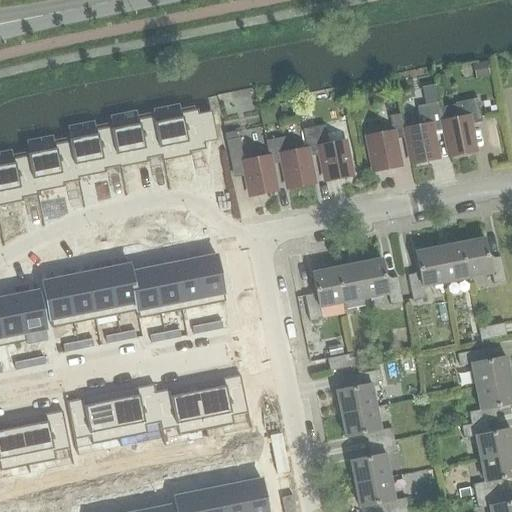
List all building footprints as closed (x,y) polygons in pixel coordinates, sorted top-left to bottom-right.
[(472,66),(475,81),(490,77),(486,63),(472,66)] [(444,130),(449,157),(475,152),(469,125),(482,123),(477,99),(454,104),(457,119),(442,122),(444,130)] [(444,130),(442,122),(438,103),(426,105),(416,107),(420,126),(405,129),(406,138),(411,165),(437,159),(432,133),(444,130)] [(155,117),(153,117),(163,162),(190,156),(190,153),(205,150),(203,139),(216,137),(211,112),(199,115),(198,110),(179,114),(180,118),(156,123),(155,117)] [(406,138),(405,129),(402,114),(389,117),(392,132),(367,137),(374,172),(399,167),(394,140),(406,138)] [(112,127),(111,127),(120,169),(148,163),(147,160),(161,157),(162,162),(163,162),(153,117),(137,120),(138,125),(113,130),(112,127)] [(307,158),(308,158),(319,155),(325,182),(351,177),(344,142),(328,145),(325,126),(302,130),(306,149),(307,158)] [(95,135),(70,140),(78,182),(79,181),(79,179),(105,173),(105,170),(118,167),(119,169),(120,169),(111,127),(94,131),(95,135)] [(236,132),(225,135),(226,141),(237,139),(236,132)] [(308,158),(307,158),(306,149),(291,152),(288,137),(265,142),(268,157),(270,165),(282,163),(287,190),(313,184),(308,158)] [(268,157),(243,162),(238,139),(237,139),(226,141),(232,173),(244,170),(250,197),(276,192),(270,165),(268,157)] [(54,150),(28,155),(37,196),(38,196),(37,193),(64,188),(63,185),(78,182),(70,140),(69,141),(69,142),(53,145),(54,150)] [(13,164),(0,166),(0,206),(23,202),(22,199),(37,196),(28,155),(27,155),(28,156),(12,159),(13,164)] [(505,283),(500,257),(488,259),(484,239),(461,243),(468,279),(491,274),(493,285),(505,283)] [(468,279),(461,243),(438,248),(445,283),(468,279)] [(445,283),(438,248),(414,253),(419,273),(407,276),(412,301),(424,299),(422,288),(445,283)] [(216,256),(194,260),(204,307),(225,302),(216,256)] [(381,259),(358,264),(365,299),(388,295),(390,306),(402,303),(397,278),(385,280),(381,259)] [(194,260),(173,265),(182,311),(204,307),(194,260)] [(365,299),(358,264),(335,269),(342,304),(365,299)] [(129,265),(107,270),(116,316),(137,312),(130,274),(130,273),(129,265)] [(173,265),(152,269),(161,315),(182,311),(173,265)] [(130,273),(130,274),(137,312),(138,320),(161,315),(152,269),(130,273)] [(342,304),(335,269),(311,273),(316,294),(304,296),(309,322),(321,320),(319,309),(342,304)] [(107,270),(85,274),(95,320),(116,316),(107,270)] [(85,274),(64,278),(73,325),(95,320),(85,274)] [(64,278),(42,283),(45,295),(51,329),(73,325),(64,278)] [(38,292),(16,296),(24,335),(24,334),(45,330),(46,330),(38,292)] [(16,296),(0,299),(0,329),(4,347),(26,342),(24,334),(24,335),(16,296)] [(221,322),(206,325),(208,333),(223,330),(221,322)] [(480,341),(506,336),(503,324),(478,329),(480,341)] [(206,325),(192,328),(193,336),(204,334),(208,333),(206,325)] [(134,331),(120,334),(121,342),(136,339),(134,331)] [(178,331),(164,334),(165,341),(180,338),(178,331)] [(120,334),(105,337),(106,345),(121,342),(120,334)] [(164,334),(149,337),(151,344),(165,341),(164,334)] [(92,340),(77,343),(79,351),(93,348),(92,340)] [(77,343),(63,346),(64,354),(79,351),(77,343)] [(328,348),(330,356),(342,354),(341,345),(328,348)] [(470,365),(475,388),(510,381),(505,357),(484,361),(482,350),(456,355),(459,367),(470,365)] [(326,359),(329,372),(355,366),(352,354),(326,359)] [(43,358),(28,361),(30,369),(45,366),(43,358)] [(28,361),(14,364),(15,372),(30,369),(28,361)] [(335,392),(340,415),(375,408),(371,385),(382,383),(379,370),(354,376),(356,387),(335,392)] [(223,387),(198,392),(206,431),(233,425),(232,417),(247,414),(240,376),(222,380),(223,387)] [(468,413),(470,425),(486,422),(496,420),(494,408),(511,404),(511,391),(510,381),(475,388),(479,411),(468,413)] [(137,396),(111,401),(119,440),(147,434),(145,426),(159,424),(160,431),(162,431),(152,385),(135,389),(137,396)] [(153,385),(152,385),(162,431),(176,428),(178,436),(206,431),(198,392),(172,397),(171,390),(155,393),(153,385)] [(84,399),(66,403),(74,441),(89,438),(91,445),(119,440),(111,401),(86,406),(84,399)] [(366,434),(368,446),(393,441),(391,429),(380,431),(375,408),(340,415),(345,438),(366,434)] [(45,423),(20,428),(28,466),(55,461),(54,453),(69,450),(62,412),(44,415),(45,423)] [(474,436),(479,459),(511,453),(511,441),(510,429),(489,434),(486,422),(470,425),(461,427),(463,439),(474,436)] [(0,471),(28,466),(20,428),(0,431),(0,471)] [(396,453),(393,441),(368,446),(370,458),(349,462),(354,485),(390,478),(385,455),(396,453)] [(472,485),(475,497),(501,492),(498,480),(511,477),(511,453),(479,459),(484,482),(472,485)] [(394,501),(390,478),(354,485),(359,509),(380,504),(381,511),(402,511),(408,511),(405,499),(394,501)] [(266,511),(261,480),(239,484),(244,511),(266,511)] [(244,511),(239,484),(217,489),(221,511),(244,511)] [(460,497),(470,495),(468,488),(458,490),(460,497)] [(221,511),(217,489),(195,493),(199,511),(221,511)] [(501,492),(475,497),(477,509),(488,506),(489,511),(511,511),(511,501),(503,504),(501,492)] [(199,511),(195,493),(174,498),(175,505),(176,505),(177,511),(199,511)]
